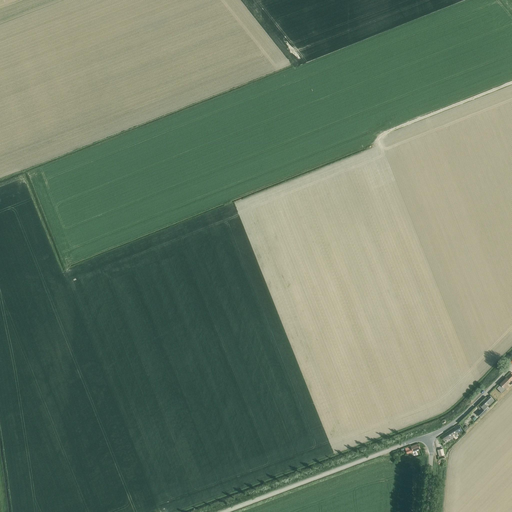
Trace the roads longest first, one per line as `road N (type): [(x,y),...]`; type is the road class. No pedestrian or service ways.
road 1 (unclassified): [(223,511),(427,437)]
road 2 (unknown): [(511,78),(380,132),(371,146)]
